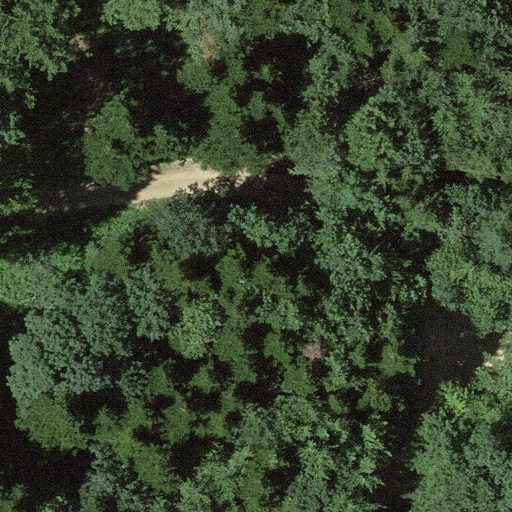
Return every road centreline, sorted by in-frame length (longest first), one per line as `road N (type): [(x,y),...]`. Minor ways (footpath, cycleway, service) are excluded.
road 1 (track): [(465,378),(362,215),(288,175),(214,171),(0,198)]
road 2 (track): [(349,511),(511,333)]
